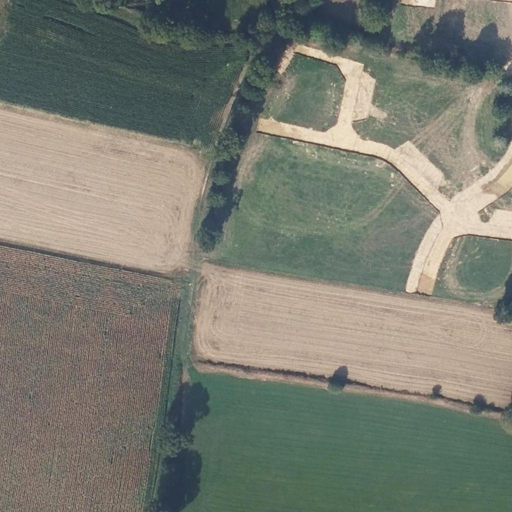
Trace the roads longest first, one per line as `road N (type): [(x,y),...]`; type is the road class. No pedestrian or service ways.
road 1 (residential): [(339,142),(394,158),(457,218)]
road 2 (residential): [(339,142),(357,66),(295,48)]
